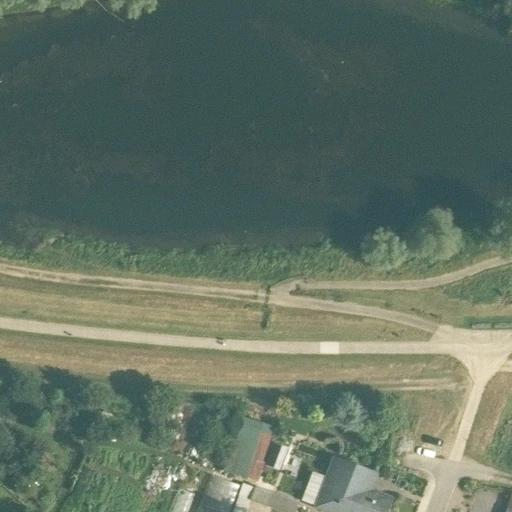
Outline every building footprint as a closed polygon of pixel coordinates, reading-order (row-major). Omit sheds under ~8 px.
[(273,428),(237,418),(222,473),(258,483),(273,428)] [(281,468),(285,449),(269,445),(265,464),(281,468)] [(386,511),(390,502),(369,494),(375,477),(374,477),(332,461),(330,460),(323,478),(310,473),(299,502),(300,503),(311,507),(311,508),(320,511),(386,511)] [(209,476),(198,511),(226,511),(229,503),(227,503),(233,483),(209,476)] [(244,511),(253,490),(253,489),(242,485),(232,511),(244,511)] [(294,511),(297,505),(254,489),(248,503),(271,511),(294,511)]
